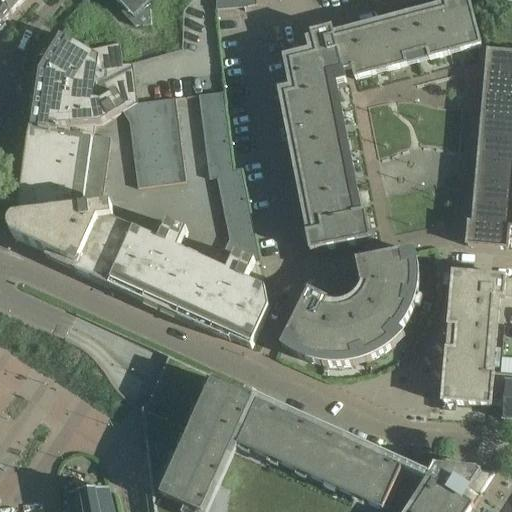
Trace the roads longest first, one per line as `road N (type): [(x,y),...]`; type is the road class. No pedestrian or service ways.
road 1 (residential): [(0,267),(399,438),(511,453)]
road 2 (residential): [(0,169),(14,58),(57,0)]
